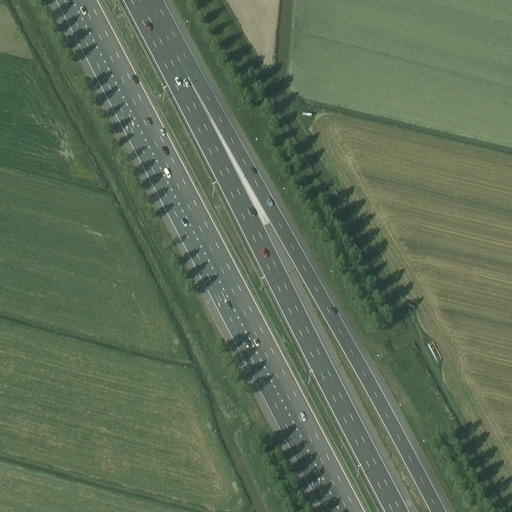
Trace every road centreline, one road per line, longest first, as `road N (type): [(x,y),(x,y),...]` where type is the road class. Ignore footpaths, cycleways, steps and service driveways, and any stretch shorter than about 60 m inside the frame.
road 1 (motorway): [(82,0),(351,511)]
road 2 (motorway): [(440,511),(235,145),(181,80)]
road 3 (motorway): [(399,511),(181,80)]
